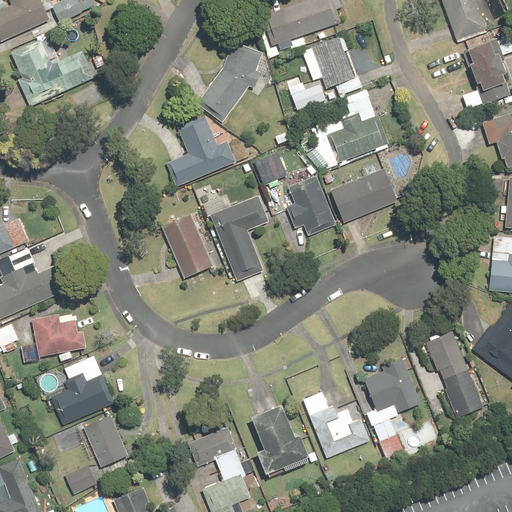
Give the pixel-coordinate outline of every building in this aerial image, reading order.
[(0,0),(0,33),(3,40),(54,18),(45,0),(0,0)] [(66,0),(55,6),(63,22),(99,4),(97,0),(66,0)] [(275,43),(345,22),(338,0),(308,0),(266,13),(275,43)] [(443,0),(458,41),(490,30),(479,0),(443,0)] [(337,97),(333,87),(339,85),(342,94),(364,86),(360,76),(356,77),(342,35),(303,49),(314,80),(326,76),(327,80),(293,92),(299,109),(337,97)] [(511,95),(511,71),(500,36),(466,48),(480,88),(465,93),(470,109),(511,95)] [(33,107),(96,78),(83,50),(54,63),(43,39),(13,52),(25,78),(21,80),(33,107)] [(266,79),(272,83),(281,69),(271,63),(273,60),(242,40),(200,105),(225,122),(250,84),(255,88),(264,74),(268,77),(266,79)] [(332,132),(342,160),(390,142),(373,94),(348,103),(352,113),(344,116),(348,126),(332,132)] [(511,112),(484,123),(492,145),(497,143),(506,167),(511,165),(511,112)] [(178,185),(238,160),(230,140),(220,144),(208,115),(180,127),(190,152),(168,162),(178,185)] [(309,155),(321,170),(330,162),(318,148),(309,155)] [(278,151),(254,161),(264,185),(288,175),(278,151)] [(346,220),(399,200),(387,168),(334,189),(346,220)] [(340,223),(321,174),(289,186),(296,202),(288,205),(297,228),(307,224),(311,234),(340,223)] [(260,195),(213,215),(239,280),(267,269),(251,230),(271,222),(260,195)] [(214,266),(194,213),(166,224),(187,277),(214,266)] [(0,255),(32,241),(21,215),(0,223),(0,255)] [(511,291),(511,236),(494,235),(490,290),(511,291)] [(0,287),(0,315),(1,318),(69,289),(59,266),(41,274),(39,270),(29,274),(27,268),(2,279),(5,285),(0,287)] [(491,324),(473,351),(511,376),(511,306),(497,328),(491,324)] [(41,355),(88,347),(84,326),(77,327),(76,320),(60,323),(59,314),(34,318),(39,344),(23,346),(26,362),(42,359),(41,355)] [(14,322),(0,327),(0,338),(5,352),(18,348),(15,340),(20,339),(14,322)] [(486,407),(455,330),(429,341),(448,388),(445,389),(457,418),(486,407)] [(65,426),(117,402),(96,354),(67,367),(73,381),(68,383),(71,388),(52,397),(65,426)] [(366,412),(373,426),(376,425),(391,460),(408,453),(393,417),(424,404),(404,358),(385,367),(387,371),(367,380),(378,407),(366,412)] [(0,458),(17,450),(15,446),(21,443),(17,433),(10,436),(0,414),(0,411),(10,407),(0,387),(0,458)] [(327,456),(372,439),(364,418),(356,421),(351,407),(341,411),(338,404),(332,406),(326,391),(305,399),(327,456)] [(286,404),(257,414),(269,448),(260,452),(268,472),(287,465),(288,469),(315,459),(305,432),(298,435),(286,404)] [(102,467),(131,455),(115,416),(80,431),(91,458),(97,456),(102,467)] [(203,462),(218,457),(227,481),(204,489),(212,511),(244,511),(240,499),(253,494),(229,427),(195,439),(203,462)] [(50,511),(49,511),(43,511),(21,458),(0,466),(0,511),(50,511)] [(74,496),(100,485),(92,466),(66,477),(74,496)] [(177,511),(176,509),(169,511),(155,511),(147,489),(116,502),(119,511),(177,511)]
